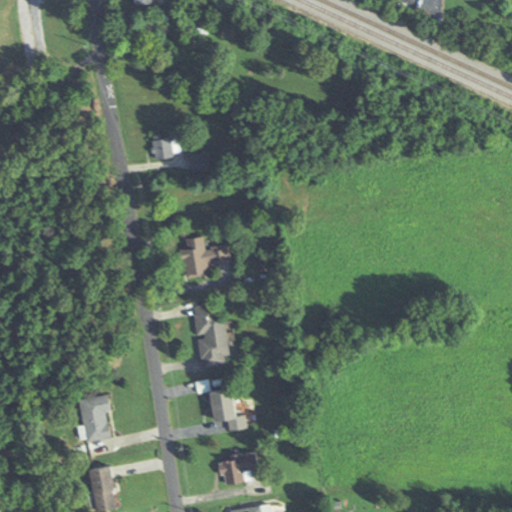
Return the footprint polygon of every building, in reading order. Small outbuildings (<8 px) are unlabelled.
[(157,16),(139,16),(139,31),(157,31),(157,16)] [(173,157),(168,136),(148,141),(153,161),(173,157)] [(183,279),(207,277),(205,263),(228,260),(226,245),(203,247),(202,236),(179,239),(183,279)] [(192,306),(197,367),(225,364),(219,303),(192,306)] [(227,431),(244,428),(242,416),(232,418),(227,388),(204,392),(209,421),(225,419),(227,431)] [(84,442),(110,438),(102,395),(77,399),(84,442)] [(220,485),(248,481),(246,470),(254,469),(252,453),(217,457),(220,485)] [(93,511),(95,511),(114,509),(107,466),(86,469),(93,511)] [(268,511),(268,503),(226,509),(226,511),(268,511)]
